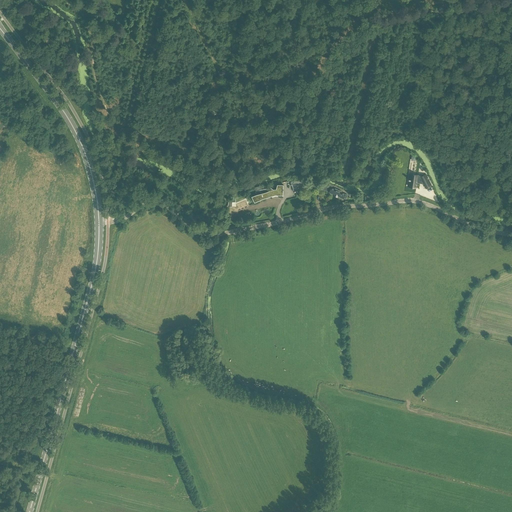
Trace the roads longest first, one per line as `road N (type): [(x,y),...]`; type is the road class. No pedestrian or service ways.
road 1 (unclassified): [(511,234),(411,198),(327,206),(209,234),(156,202),(99,220)]
road 2 (track): [(121,141),(152,154),(172,138),(193,142),(223,174),(304,163),(365,180),(382,137),(444,136),(477,123)]
road 3 (track): [(455,0),(363,21),(283,108),(232,95),(184,0)]
road 4 (primary): [(29,511),(97,274),(99,220)]
road 5 (primary): [(99,220),(89,164),(69,120),(0,28)]
road 6 (track): [(60,0),(87,25),(95,77),(121,141)]
road 7 (track): [(121,141),(149,0)]
road 8 (track): [(477,123),(501,0)]
